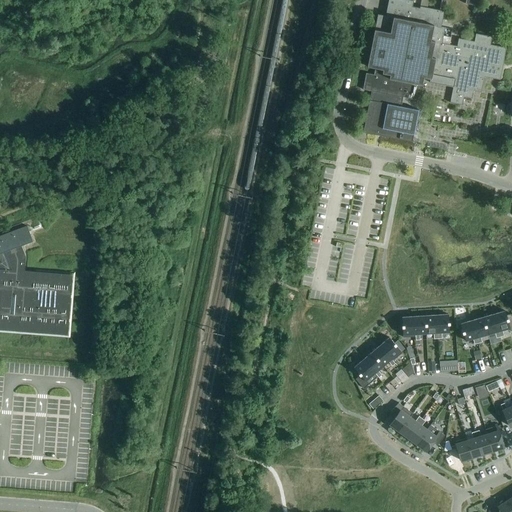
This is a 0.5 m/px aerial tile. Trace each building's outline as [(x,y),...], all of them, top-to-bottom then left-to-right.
[(441,0),(439,11),(420,7),(419,9),(412,7),(413,1),(406,0),(388,0),(385,16),(377,15),(367,67),(375,69),(374,75),(366,74),(363,90),(371,92),(363,133),(412,143),(418,110),(401,107),(403,98),(420,101),(423,85),(422,85),(423,78),(430,79),(429,83),(453,87),(450,103),(462,105),(464,98),(472,99),(473,91),(481,93),(484,77),(500,80),(506,48),(490,45),(492,37),(476,34),(474,42),(458,39),(457,47),(442,44),(445,28),(441,27),(446,0),(465,0),(465,4),(478,7),(478,0),(441,0)] [(410,187),(408,197),(421,199),(423,189),(410,187)] [(12,271),(0,269),(0,330),(68,336),(72,275),(24,272),(25,257),(21,246),(33,242),(27,227),(0,237),(0,253),(5,252),(12,271)] [(493,315),(500,338),(504,336),(502,331),(510,329),(505,311),(493,315)] [(448,314),(436,315),(438,339),(442,339),(441,333),(449,332),(448,314)] [(425,316),(426,334),(433,333),(434,339),(438,339),(436,315),(425,316)] [(482,318),(487,335),(495,333),(496,339),(500,338),(493,315),(482,318)] [(425,316),(413,317),(415,337),(416,341),(420,340),(419,334),(426,334),(425,316)] [(402,318),(403,338),(415,337),(413,317),(402,318)] [(478,344),(482,343),(480,337),(487,335),(482,318),(472,321),(478,344)] [(473,339),(474,345),(478,344),(472,321),(460,324),(465,341),(473,339)] [(389,338),(380,345),(393,361),(402,353),(401,352),(395,344),(389,338)] [(404,349),(398,341),(395,344),(401,352),(404,349)] [(393,361),(380,345),(372,353),(383,366),(388,362),(392,367),(395,364),(393,361)] [(482,358),(479,350),(474,352),(476,360),(482,358)] [(383,366),(372,353),(363,360),(377,377),(378,377),(379,378),(382,375),(378,371),(383,366)] [(377,377),(363,360),(354,368),(360,375),(356,379),(364,389),(377,377)] [(486,391),(484,385),(475,388),(477,394),(486,391)] [(504,403),(500,405),(510,427),(511,426),(511,406),(507,409),(504,403)] [(399,432),(413,414),(403,407),(390,425),(399,432)] [(413,414),(399,432),(408,438),(422,419),(419,417),(415,421),(410,418),(413,414)] [(425,421),(422,419),(408,438),(417,445),(431,425),(430,425),(427,430),(422,426),(425,421)] [(431,425),(417,445),(426,451),(433,442),(438,446),(445,436),(431,425)] [(500,425),(486,430),(493,451),(503,448),(498,432),(502,431),(500,425)] [(481,436),(479,431),(475,432),(482,455),(493,451),(486,430),(485,430),(487,434),(481,436)] [(467,441),(466,438),(466,439),(472,458),(482,455),(475,432),(471,433),(473,439),(467,441)] [(472,458),(466,439),(455,442),(456,445),(451,447),(452,451),(458,449),(461,461),(472,458)] [(511,511),(511,507),(508,501),(498,507),(501,511),(500,511),(511,511)]
